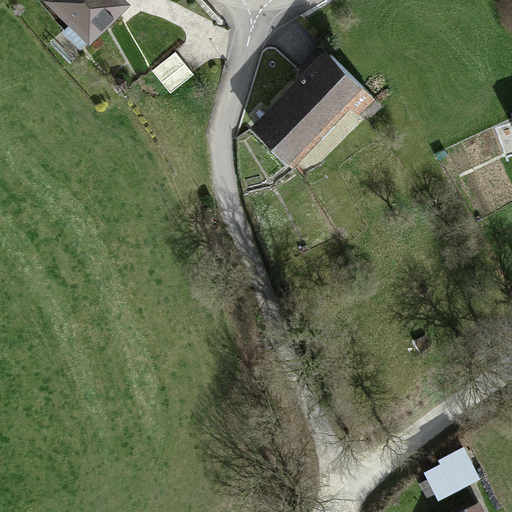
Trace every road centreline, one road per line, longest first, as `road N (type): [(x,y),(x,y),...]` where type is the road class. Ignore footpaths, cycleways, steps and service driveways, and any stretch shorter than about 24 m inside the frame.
road 1 (track): [(254,0),(219,122),(219,197),(338,511)]
road 2 (residential): [(511,366),(342,511)]
